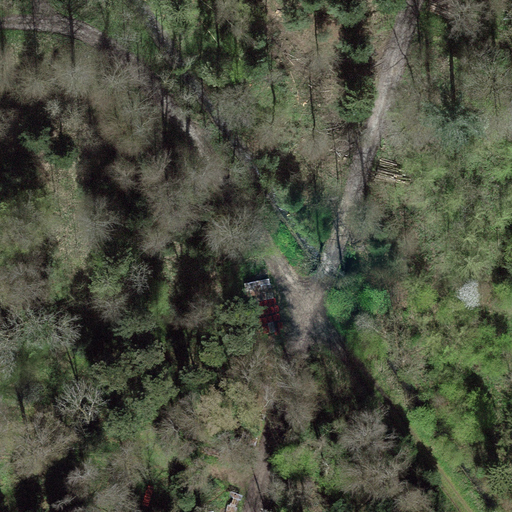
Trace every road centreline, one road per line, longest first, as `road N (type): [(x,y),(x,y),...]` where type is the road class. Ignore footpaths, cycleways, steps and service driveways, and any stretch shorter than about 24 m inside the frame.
road 1 (track): [(250,511),(313,315),(113,48),(59,24),(0,23)]
road 2 (track): [(313,315),(415,0)]
